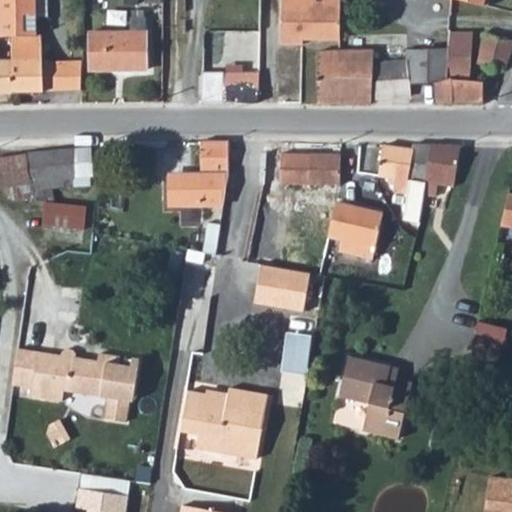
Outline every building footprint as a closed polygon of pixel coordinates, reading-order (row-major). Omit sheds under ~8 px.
[(15,41),(19,81),(50,81),(48,51),(45,24),(38,24),(38,22),(37,0),(1,0),(3,25),(16,25),(15,41)] [(286,0),(285,29),(308,29),(308,25),(347,26),(347,0),(286,0)] [(149,59),(150,6),(134,6),(133,21),(96,20),(95,57),(149,59)] [(454,21),(453,38),(453,69),(464,70),(473,70),(474,23),(454,21)] [(511,43),(511,29),(486,23),(481,52),(507,56),(508,54),(511,43)] [(0,80),(19,81),(15,41),(3,40),(2,29),(0,28),(0,80)] [(323,37),(322,54),(321,90),(375,92),(375,85),(377,46),(377,35),(323,37)] [(453,38),(413,37),(413,47),(412,72),(430,73),(440,74),(439,68),(453,69),(453,38)] [(377,46),(375,85),(393,83),(394,46),(377,46)] [(394,46),(393,83),(412,80),(412,72),(413,47),(394,46)] [(82,52),(48,51),(50,81),(82,81),(82,52)] [(206,55),(205,78),(205,89),(228,89),(228,56),(206,55)] [(228,56),(228,89),(245,89),(245,56),(228,56)] [(245,56),(245,89),(263,89),(263,57),(245,56)] [(464,70),(453,69),(439,68),(440,74),(440,84),(440,89),(487,86),(487,70),(473,70),(464,70)] [(205,159),(233,158),(233,128),(204,128),(205,159)] [(413,167),(429,168),(434,131),(417,132),(416,137),(410,166),(413,167)] [(429,168),(427,182),(438,184),(441,170),(457,172),(464,131),(434,131),(429,168)] [(411,179),(413,167),(410,166),(416,137),(396,134),(387,133),(382,162),(399,165),(397,177),(411,179)] [(39,172),(40,178),(65,175),(70,182),(75,181),(79,177),(79,169),(79,137),(34,143),(39,172)] [(79,137),(79,169),(94,170),(94,138),(79,137)] [(283,174),(344,174),(344,142),(308,142),(284,143),(283,174)] [(0,177),(39,172),(34,143),(8,146),(0,146),(0,177)] [(229,192),(233,158),(205,159),(174,159),(174,193),(229,192)] [(511,182),(502,225),(511,226),(511,182)] [(54,215),(87,219),(90,193),(48,189),(44,216),(54,215)] [(340,191),(334,225),(362,231),(359,245),(379,249),(387,201),(340,191)] [(85,232),(87,219),(54,215),(44,216),(42,227),(85,232)] [(310,298),(317,260),(269,251),(262,289),(310,298)] [(481,310),(472,344),(494,349),(492,356),(501,358),(511,316),(481,310)] [(397,364),(400,354),(355,342),(345,383),(376,390),(368,417),(404,426),(418,370),(403,366),(397,364)] [(58,352),(31,348),(27,393),(60,397),(61,385),(108,391),(106,413),(130,416),(132,391),(135,391),(139,354),(97,348),(96,356),(73,353),(70,344),(65,343),(58,352)] [(406,355),(400,354),(397,364),(403,366),(406,355)] [(253,400),(257,378),(234,375),(233,385),(194,378),(188,419),(205,423),(226,426),(224,440),(263,447),(271,403),(253,400)] [(274,381),(257,378),(253,400),(271,403),(274,381)] [(226,426),(205,423),(202,437),(224,440),(226,426)] [(511,451),(491,447),(482,491),(511,497),(511,451)] [(126,511),(131,484),(82,476),(77,510),(87,511),(86,511),(126,511)]
